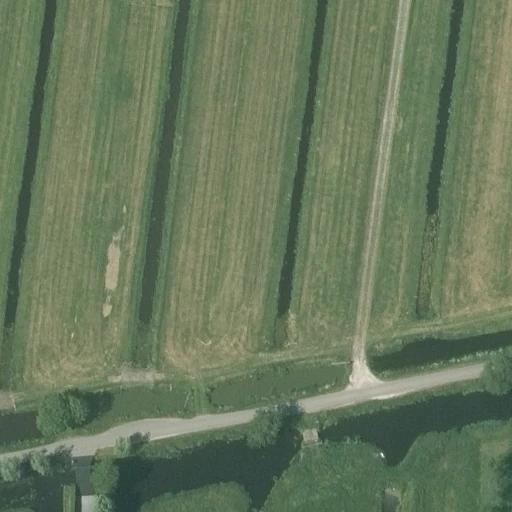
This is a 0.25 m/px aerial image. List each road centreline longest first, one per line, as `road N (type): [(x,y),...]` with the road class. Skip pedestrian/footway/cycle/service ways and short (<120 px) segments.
road 1 (unclassified): [(0,460),(511,365)]
road 2 (track): [(0,397),(511,313)]
